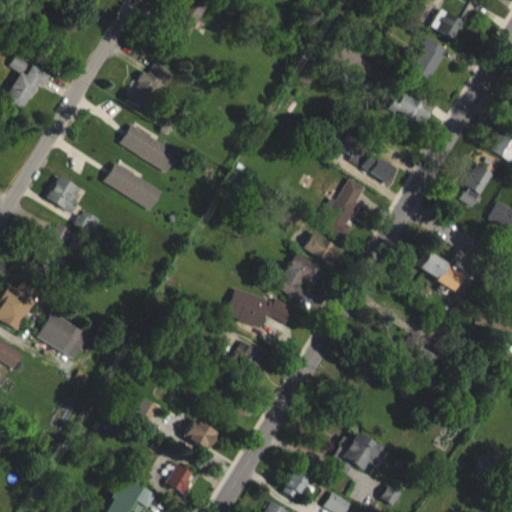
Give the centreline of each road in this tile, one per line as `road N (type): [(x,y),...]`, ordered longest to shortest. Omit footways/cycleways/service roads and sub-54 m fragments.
road 1 (tertiary): [(217,511),(417,201),(511,36)]
road 2 (residential): [(0,224),(137,0)]
